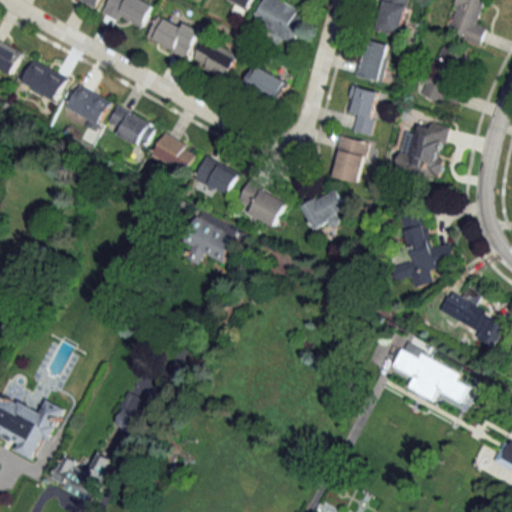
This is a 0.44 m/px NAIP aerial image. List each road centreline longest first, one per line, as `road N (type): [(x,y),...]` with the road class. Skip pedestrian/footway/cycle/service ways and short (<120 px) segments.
road 1 (residential): [(337,0),(298,148),(289,153),(0,2)]
road 2 (residential): [(511,264),(485,225),(481,200),(511,81)]
